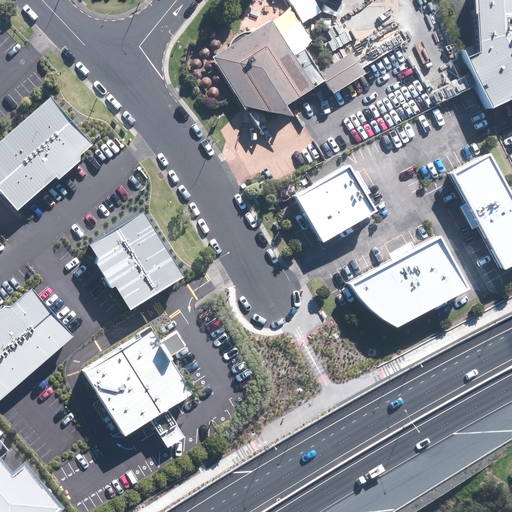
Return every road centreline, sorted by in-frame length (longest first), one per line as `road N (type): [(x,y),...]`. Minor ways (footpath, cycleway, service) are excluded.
road 1 (motorway): [(229,511),(511,345)]
road 2 (residential): [(116,73),(165,124),(268,291)]
road 3 (motorway): [(511,387),(295,510)]
